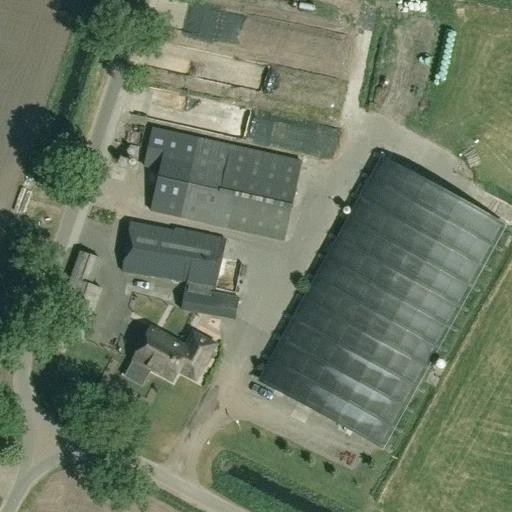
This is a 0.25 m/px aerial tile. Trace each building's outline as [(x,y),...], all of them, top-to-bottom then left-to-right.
[(151,211),(285,239),(302,160),(152,128),(144,166),(160,170),(151,211)] [(500,225),(385,162),(263,384),(378,447),(500,225)] [(215,289),(225,237),(168,227),(167,230),(129,223),(121,272),(186,283),(186,285),(189,285),(211,289),(215,289)] [(83,344),(103,289),(90,285),(99,259),(80,252),(52,333),(83,344)] [(239,299),(210,294),(211,289),(189,285),(188,289),(185,288),(181,312),(235,321),(239,299)] [(196,381),(215,346),(192,334),(185,347),(150,329),(133,361),(173,382),(178,372),(196,381)]
